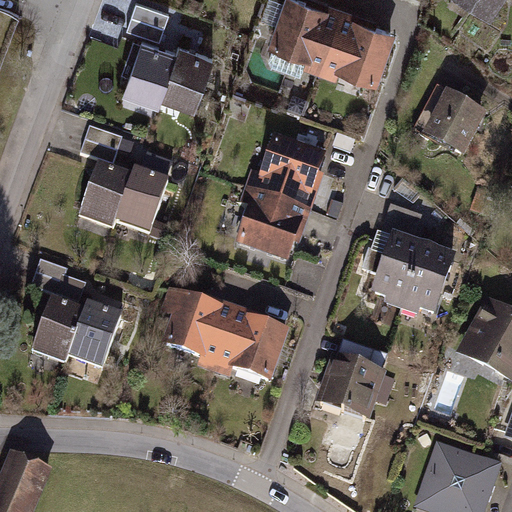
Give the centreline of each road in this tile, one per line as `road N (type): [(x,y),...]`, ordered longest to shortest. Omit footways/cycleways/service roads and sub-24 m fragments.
road 1 (tertiary): [(305,511),(259,482),(184,456),(111,443),(0,439)]
road 2 (residential): [(0,216),(81,0)]
